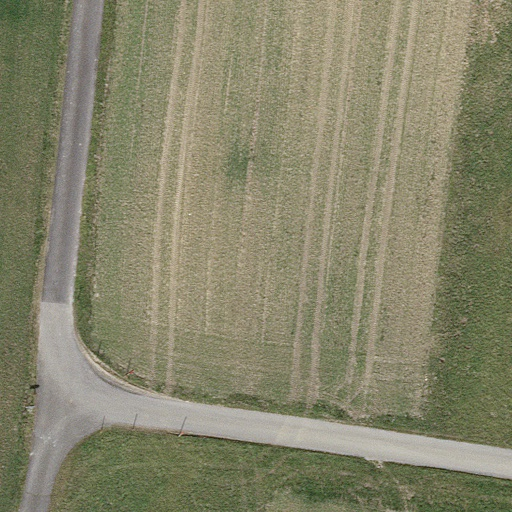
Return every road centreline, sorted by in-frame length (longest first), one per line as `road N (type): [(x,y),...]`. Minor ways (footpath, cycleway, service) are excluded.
road 1 (track): [(35,511),(60,398),(58,301),(90,0)]
road 2 (track): [(511,466),(60,398)]
